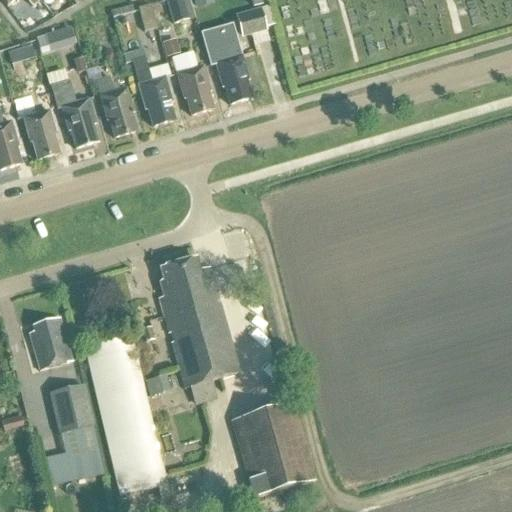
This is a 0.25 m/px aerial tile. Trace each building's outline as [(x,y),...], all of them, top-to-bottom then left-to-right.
[(0,0),(0,2),(6,10),(19,0),(24,0),(32,10),(40,4),(36,0),(0,0)] [(180,0),(166,4),(172,28),(189,24),(197,22),(190,0),(180,0)] [(144,35),(156,32),(150,8),(138,11),(144,35)] [(261,12),(236,19),(241,41),(268,34),(261,12)] [(226,35),(220,37),(207,41),(222,92),(224,91),(229,109),(251,102),(246,85),(248,84),(241,59),(234,61),(226,35)] [(162,46),(166,61),(180,57),(176,42),(162,46)] [(35,61),(31,50),(18,53),(22,65),(35,61)] [(123,58),(122,59),(123,60),(125,67),(125,68),(127,68),(132,66),(145,63),(142,53),(140,53),(123,58)] [(193,56),(185,58),(172,62),(176,78),(183,103),(185,102),(190,120),(213,113),(208,96),(209,95),(202,70),(197,72),(193,56)] [(86,75),(82,62),(74,64),(77,77),(86,75)] [(151,85),(145,63),(132,66),(138,89),(145,114),(147,113),(152,131),(174,124),(169,107),(171,106),(164,81),(151,85)] [(113,96),(108,80),(89,86),(90,89),(96,87),(100,100),(99,100),(106,125),(108,124),(113,142),(136,135),(131,118),(133,117),(126,93),(113,96)] [(69,85),(50,91),(57,114),(61,112),(68,136),(70,136),(75,153),(97,147),(92,129),(94,129),(87,102),(75,105),(73,96),(69,85)] [(23,122),(22,122),(29,147),(31,147),(36,164),(59,158),(54,140),(56,140),(49,115),(36,119),(31,102),(18,106),(23,122)] [(2,128),(0,120),(0,174),(20,169),(15,151),(17,151),(10,126),(2,128)] [(183,393),(189,391),(194,406),(216,400),(211,385),(240,377),(210,272),(199,275),(195,262),(160,272),(163,285),(159,286),(163,301),(159,303),(164,322),(163,322),(183,393)] [(72,366),(59,322),(33,330),(34,336),(29,338),(40,375),(72,366)] [(144,346),(153,344),(150,331),(141,333),(144,346)] [(122,510),(169,498),(131,338),(83,350),(122,510)] [(158,381),(144,385),(149,401),(162,397),(158,381)] [(69,403),(51,407),(59,439),(94,430),(89,412),(83,389),(66,393),(69,403)] [(253,503),(315,485),(293,407),(231,425),(253,503)] [(21,419),(1,425),(4,435),(24,430),(21,419)]
